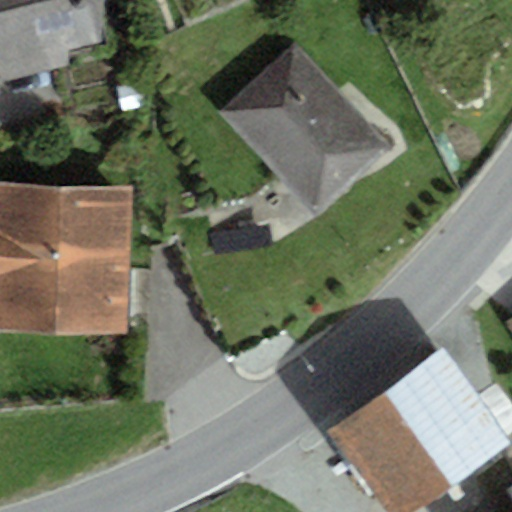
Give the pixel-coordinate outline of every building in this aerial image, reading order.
[(0,0),(0,79),(3,85),(68,68),(69,54),(102,46),(103,0),(0,0)] [(307,211),(383,144),(295,46),(219,113),(307,211)] [(0,186),(0,330),(124,334),(127,190),(0,186)] [(387,511),(415,511),(511,443),(507,438),(479,399),(444,351),(331,433),(387,511)] [(479,399),(507,438),(511,434),(511,404),(498,385),(479,399)]
